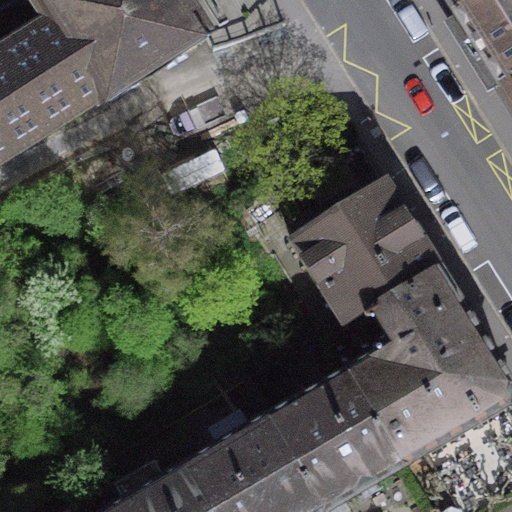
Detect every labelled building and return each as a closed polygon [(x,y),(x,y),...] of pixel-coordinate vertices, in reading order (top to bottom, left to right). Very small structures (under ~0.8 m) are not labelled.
[(14,0),(0,9),(0,162),(204,33),(182,0),(14,0)] [(445,0),(453,12),(472,0),(445,0)] [(467,33),(502,90),(511,84),(511,0),(472,0),(453,12),(460,22),(467,33)] [(511,84),(502,90),(511,105),(511,84)] [(344,325),(437,269),(384,184),(290,241),(344,325)] [(386,332),(393,346),(349,371),(406,465),(507,406),(510,386),(437,269),(344,325),(354,343),(366,343),(386,332)] [(323,511),(325,511),(406,465),(349,371),(268,417),(323,511)] [(323,511),(268,417),(186,466),(213,511),(323,511)] [(213,511),(186,466),(108,511),(213,511)]
